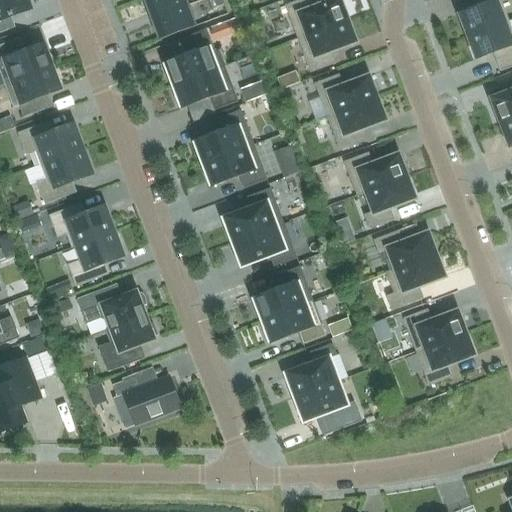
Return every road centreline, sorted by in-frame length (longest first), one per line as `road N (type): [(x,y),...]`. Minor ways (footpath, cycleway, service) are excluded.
road 1 (residential): [(66,0),(232,438),(237,475)]
road 2 (residential): [(511,356),(392,37),(395,0)]
road 3 (residential): [(237,475),(369,471),(511,440)]
road 4 (residential): [(0,473),(237,475)]
